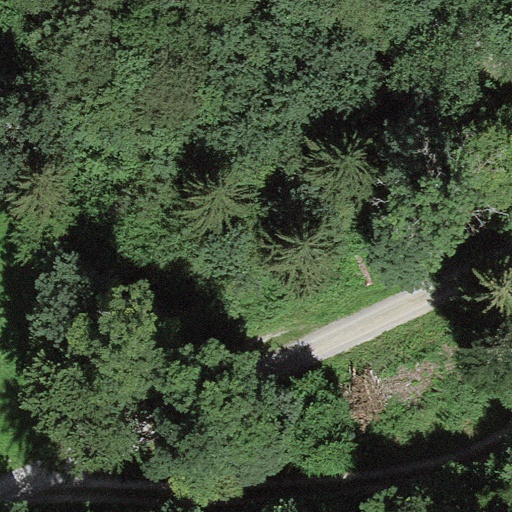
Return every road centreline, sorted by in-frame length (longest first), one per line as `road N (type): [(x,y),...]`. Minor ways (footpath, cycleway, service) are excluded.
road 1 (track): [(511,265),(0,495)]
road 2 (track): [(44,476),(218,488),(470,455),(511,431)]
